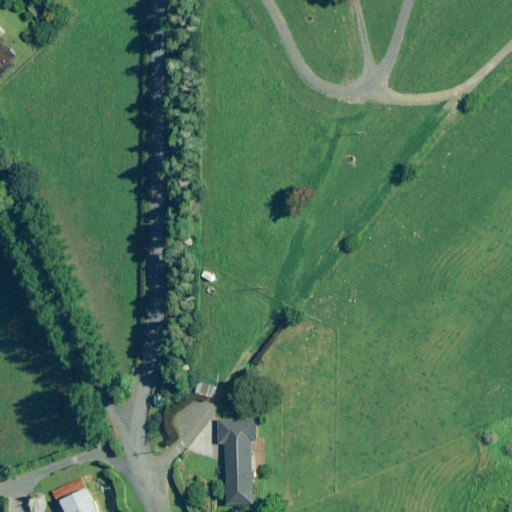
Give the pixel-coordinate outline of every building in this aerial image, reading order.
[(16,58),(0,41),(6,35),(0,28),(0,76),(0,77),(14,65),(12,63),(16,58)] [(216,387),(203,382),(198,394),(211,400),(216,387)] [(262,442),(261,420),(220,421),(221,445),(228,445),(230,506),(256,505),(254,443),(262,442)] [(98,511),(89,491),(63,502),(67,511),(98,511)] [(49,511),(43,497),(29,503),(32,511),(49,511)]
